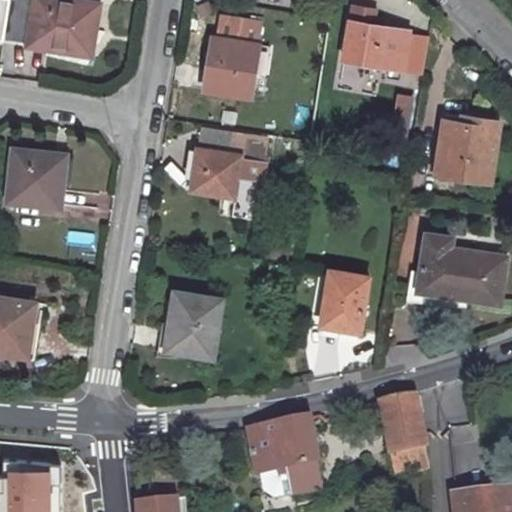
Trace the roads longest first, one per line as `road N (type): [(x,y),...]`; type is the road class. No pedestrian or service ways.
road 1 (residential): [(100,418),(147,421),(348,394),(511,340)]
road 2 (residential): [(100,418),(147,120)]
road 3 (residential): [(147,120),(0,96)]
road 4 (residential): [(147,120),(165,0)]
